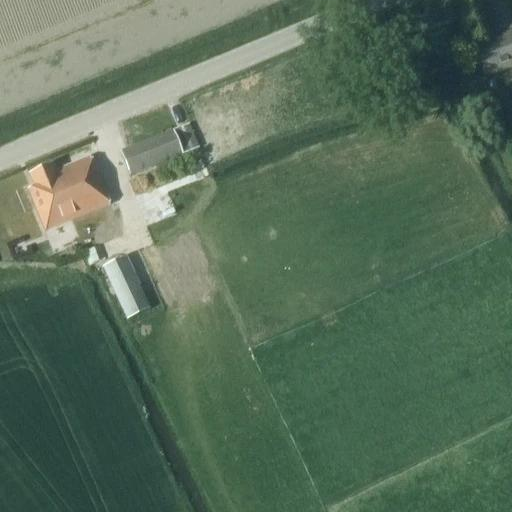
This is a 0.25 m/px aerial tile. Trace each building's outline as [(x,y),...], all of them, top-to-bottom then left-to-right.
[(495,37),(497,41),(472,49),(482,79),(510,69),(511,74),(511,29),(511,26),(504,4),(487,10),(496,36),(495,37)] [(449,91),(457,112),(485,101),(477,81),(449,91)] [(198,151),(188,126),(175,131),(185,156),(198,151)] [(121,152),(127,168),(131,177),(183,156),(173,131),(121,152)] [(34,187),(27,190),(44,232),(109,205),(89,158),(55,172),(52,165),(29,174),(34,187)] [(123,257),(100,266),(122,320),(145,311),(123,257)]
